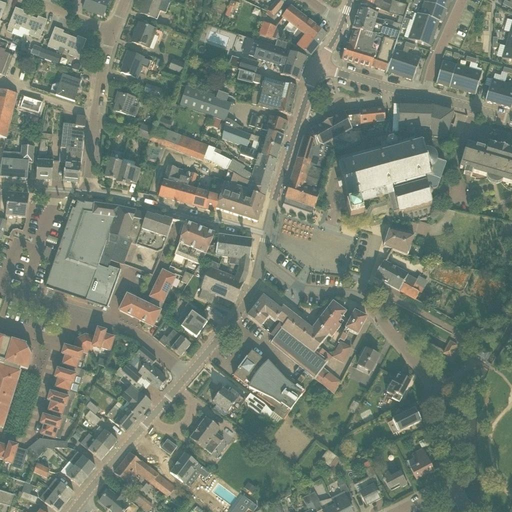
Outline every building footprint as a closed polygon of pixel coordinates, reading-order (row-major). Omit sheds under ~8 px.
[(108,0),(86,0),(84,7),(95,11),(94,13),(103,17),(109,0),(108,0)] [(145,0),(140,14),(154,20),(161,1),(158,0),(146,0),(147,1),(145,0)] [(284,5),(278,0),(277,0),(268,10),(274,16),(284,5)] [(400,17),(404,18),(408,6),(391,1),(390,6),(383,3),(383,0),(361,0),(360,5),(373,8),(380,10),(388,13),(400,17)] [(446,10),(449,0),(425,0),(424,2),(446,10)] [(442,23),(446,10),(424,2),(420,15),(439,22),(442,23)] [(302,16),(291,7),(283,18),(290,23),(284,31),(294,34),(298,28),(307,35),(303,40),(299,47),(298,48),(310,57),(327,35),(302,16)] [(25,30),(30,17),(23,15),(24,12),(15,8),(8,28),(7,32),(12,35),(14,30),(19,32),(20,28),(25,30)] [(356,19),(382,26),(383,21),(375,19),(376,15),(359,9),(356,18),(356,19)] [(435,35),(439,22),(420,15),(417,15),(413,27),(435,35)] [(37,20),(30,17),(25,30),(30,32),(29,36),(39,40),(47,21),(38,17),(37,20)] [(355,18),(352,29),(385,38),(396,42),(402,26),(397,24),(393,23),(391,29),(382,26),(356,19),(356,18),(355,18)] [(382,26),(391,29),(393,23),(383,20),(383,21),(382,26)] [(278,28),(277,28),(263,22),(259,35),(273,39),(278,28)] [(154,30),(139,24),(132,43),(151,51),(156,38),(152,36),(154,30)] [(430,48),(435,35),(413,27),(408,40),(430,48)] [(64,32),(55,28),(47,47),(58,51),(59,48),(65,50),(70,37),(63,34),(64,32)] [(349,45),(376,52),(380,54),(385,38),(352,29),(353,30),(349,45)] [(76,40),(70,37),(65,50),(70,52),(68,55),(79,59),(86,40),(77,37),(76,40)] [(385,38),(380,54),(376,52),(371,67),(386,71),(393,50),(396,42),(385,38)] [(299,82),(307,59),(289,53),(288,52),(291,45),(278,40),(275,48),(259,42),(254,58),(283,67),(281,75),(299,82)] [(1,49),(0,50),(0,75),(2,76),(2,74),(5,75),(5,77),(13,57),(5,54),(8,45),(3,43),(1,49)] [(376,52),(349,45),(346,44),(341,61),(371,70),(371,67),(376,52)] [(39,56),(42,48),(35,46),(33,54),(39,56)] [(511,62),(511,47),(506,46),(502,59),(511,62)] [(49,61),(53,52),(42,48),(39,56),(38,57),(49,61)] [(400,77),(407,55),(393,50),(386,71),(385,74),(386,74),(387,73),(400,77)] [(121,73),(135,79),(137,79),(141,67),(140,67),(143,59),(128,53),(125,61),(126,61),(121,73)] [(413,81),(420,59),(407,55),(400,77),(413,81)] [(168,70),(182,75),(186,64),(173,59),(168,70)] [(240,71),(246,73),(255,75),(258,63),(242,59),(238,71),(240,71)] [(162,64),(156,62),(152,71),(158,73),(162,64)] [(449,88),(456,66),(443,62),(436,84),(449,88)] [(73,65),(72,69),(79,72),(81,65),(77,63),(73,65)] [(462,92),(468,69),(456,66),(449,88),(462,92)] [(482,73),(468,69),(462,92),(475,96),(482,73)] [(255,75),(246,73),(240,71),(237,81),(252,85),(253,82),(261,85),(259,94),(293,103),(297,87),(282,83),(255,75)] [(79,89),(81,81),(62,75),(56,96),(75,102),(72,101),(76,89),(80,90),(80,89),(79,89)] [(498,106),(505,84),(491,80),(485,102),(498,106)] [(511,110),(511,107),(511,85),(505,84),(498,106),(511,110)] [(154,87),(147,85),(145,92),(152,95),(154,87)] [(227,121),(228,119),(232,105),(226,103),(226,101),(220,98),(218,97),(187,87),(186,88),(181,86),(175,104),(180,106),(227,121)] [(0,137),(6,139),(11,119),(18,95),(0,90),(0,137)] [(133,108),(135,100),(129,98),(120,94),(114,112),(135,119),(138,110),(133,108)] [(290,116),(293,103),(259,94),(256,107),(275,111),(275,113),(290,116)] [(21,109),(39,115),(43,104),(24,97),(21,109)] [(439,108),(431,106),(399,105),(398,128),(430,130),(432,130),(431,137),(446,140),(451,124),(453,116),(438,112),(439,108)] [(384,109),(359,111),(360,125),(361,125),(373,124),(374,133),(386,132),(389,122),(384,123),(384,109)] [(361,130),(361,125),(360,125),(359,111),(344,112),(311,131),(303,138),(331,148),(339,151),(351,145),(336,141),(336,138),(352,131),(352,130),(361,130)] [(249,126),(256,128),(259,118),(252,116),(249,126)] [(79,184),(86,118),(77,117),(76,126),(63,125),(61,149),(60,149),(59,162),(65,163),(63,182),(79,184)] [(284,136),(288,123),(270,117),(267,126),(263,125),(262,129),(269,131),(284,136)] [(223,141),(241,147),(248,150),(250,140),(252,136),(242,132),(243,128),(232,120),(228,119),(227,121),(223,141)] [(150,141),(155,129),(142,124),(138,136),(150,141)] [(176,151),(181,136),(180,136),(155,127),(155,129),(150,141),(157,144),(176,151)] [(280,149),(284,136),(269,131),(266,140),(266,141),(261,139),(261,138),(257,137),(255,141),(260,143),(280,149)] [(36,180),(52,182),(54,159),(46,159),(48,141),(52,142),(53,136),(46,135),(42,134),(38,163),(36,180)] [(303,138),(297,159),(310,163),(317,166),(320,159),(327,162),(331,148),(303,138)] [(445,163),(436,160),(436,158),(435,157),(434,155),(432,153),(431,152),(429,152),(427,152),(425,152),(423,144),(416,146),(414,140),(397,144),(397,143),(396,141),(396,140),(395,139),(393,139),(392,138),(390,139),(389,139),(388,140),(387,141),(387,143),(381,144),(382,148),(341,159),(343,166),(338,167),(341,180),(337,180),(339,188),(343,187),(347,199),(349,206),(346,207),(350,221),(363,217),(359,203),(389,195),(394,213),(398,212),(432,203),(430,196),(431,196),(432,195),(432,194),(432,193),(431,191),(436,190),(445,163)] [(259,156),(276,161),(280,149),(260,143),(257,153),(259,154),(259,156)] [(460,169),(485,176),(511,184),(511,150),(489,144),(487,150),(467,144),(460,169)] [(22,146),(22,154),(4,153),(2,160),(0,172),(0,177),(27,180),(28,163),(33,163),(34,147),(22,146)] [(267,193),(272,174),(276,161),(259,156),(259,154),(257,153),(248,150),(241,147),(239,151),(241,155),(239,161),(247,165),(250,158),(258,161),(253,175),(244,170),(245,167),(232,160),(231,161),(226,171),(233,174),(244,179),(250,183),(249,186),(256,189),(254,195),(264,198),(265,198),(267,193)] [(226,171),(231,161),(221,156),(216,166),(226,171)] [(309,189),(310,187),(317,187),(322,171),(310,166),(310,163),(297,159),(285,198),(314,208),(319,192),(309,189)] [(105,178),(117,181),(122,165),(122,163),(109,160),(105,178)] [(130,183),(136,184),(136,185),(139,175),(140,170),(134,168),(122,165),(117,181),(116,183),(129,187),(130,183)] [(163,182),(158,198),(171,201),(174,192),(172,192),(174,184),(171,184),(176,168),(167,166),(163,182)] [(171,201),(182,204),(189,179),(181,177),(183,170),(176,168),(171,184),(174,184),(172,192),(174,192),(171,201)] [(192,207),(197,189),(193,189),(197,175),(191,173),(190,179),(189,179),(182,204),(192,207)] [(257,223),(265,198),(264,198),(254,195),(256,189),(249,186),(248,191),(236,187),(237,182),(249,186),(250,183),(244,179),(233,174),(230,185),(225,183),(224,183),(216,210),(257,223)] [(216,210),(224,183),(224,182),(219,180),(214,196),(209,195),(205,210),(215,213),(216,210)] [(198,184),(197,189),(192,207),(205,210),(209,195),(209,194),(202,192),(204,185),(198,184)] [(6,217),(8,217),(25,219),(28,196),(8,194),(6,217)] [(85,204),(84,204),(77,202),(76,202),(77,203),(75,209),(72,208),(45,288),(86,302),(107,309),(121,271),(109,267),(108,270),(98,266),(119,208),(84,203),(85,204)] [(309,220),(314,208),(308,206),(306,211),(285,203),(282,210),(309,220)] [(131,244),(135,245),(147,214),(135,211),(119,208),(98,266),(108,270),(109,267),(111,261),(123,266),(131,244)] [(147,214),(135,245),(156,253),(161,250),(173,221),(164,218),(164,219),(155,216),(155,217),(147,214)] [(310,238),(313,230),(282,219),(279,227),(310,238)] [(185,223),(185,224),(181,238),(179,244),(175,255),(199,265),(206,255),(214,236),(215,235),(185,223)] [(407,231),(415,233),(417,226),(409,224),(407,231)] [(384,247),(406,256),(413,237),(404,234),(398,233),(389,230),(384,247)] [(218,256),(225,258),(228,237),(218,236),(214,236),(206,255),(214,256),(218,256)] [(239,264),(236,279),(244,283),(248,274),(250,261),(252,240),(228,237),(225,258),(231,258),(230,263),(239,264)] [(399,291),(407,276),(408,275),(383,261),(374,278),(399,291)] [(210,268),(217,271),(219,265),(213,262),(210,268)] [(209,301),(212,294),(235,304),(244,283),(236,279),(217,271),(210,268),(201,289),(202,290),(199,297),(209,301)] [(151,297),(163,303),(175,277),(163,271),(150,297),(151,297)] [(187,285),(193,276),(189,274),(185,272),(181,282),(187,285)] [(416,281),(407,276),(399,291),(415,300),(420,292),(422,293),(428,282),(426,281),(419,277),(416,281)] [(163,303),(151,297),(147,306),(127,296),(119,311),(145,324),(145,326),(146,328),(149,329),(151,327),(153,328),(160,312),(164,303),(163,303)] [(261,327),(268,318),(275,323),(277,320),(281,323),(271,335),(275,338),(270,343),(314,379),(315,379),(323,368),(328,362),(327,362),(331,357),(319,347),(328,336),(331,338),(340,326),(337,324),(341,319),(344,322),(348,317),(345,314),(346,313),(333,303),(312,329),(281,306),(279,306),(278,308),(263,297),(247,317),(261,327)] [(192,312),(196,307),(189,302),(185,307),(192,312)] [(194,313),(192,312),(181,327),(196,338),(199,335),(201,336),(206,328),(204,327),(207,323),(205,321),(208,317),(198,308),(194,313)] [(350,319),(348,317),(344,322),(347,325),(340,339),(344,342),(347,336),(349,332),(358,336),(367,318),(354,312),(350,319)] [(85,335),(81,338),(87,350),(92,352),(93,348),(100,350),(101,349),(110,351),(114,338),(105,335),(106,332),(98,330),(95,338),(85,335)] [(171,350),(180,357),(190,345),(173,331),(167,339),(168,340),(166,343),(162,339),(159,342),(165,347),(166,346),(171,350)] [(31,357),(27,348),(26,345),(12,341),(0,337),(0,428),(3,429),(20,373),(13,371),(15,366),(27,370),(31,357)] [(63,365),(68,367),(76,369),(79,360),(80,361),(83,353),(86,354),(87,350),(81,338),(76,340),(73,350),(65,347),(62,355),(65,356),(63,365)] [(458,345),(450,340),(442,354),(451,359),(458,345)] [(351,348),(340,343),(332,358),(343,363),(351,348)] [(469,354),(485,363),(491,353),(475,344),(469,354)] [(156,361),(142,348),(136,355),(141,360),(134,369),(128,364),(122,372),(136,384),(141,378),(144,381),(146,380),(158,390),(166,381),(160,375),(161,374),(152,366),(156,361)] [(361,359),(356,370),(362,373),(364,368),(371,372),(379,357),(363,348),(358,358),(361,359)] [(295,384),(296,383),(296,382),(280,370),(279,368),(273,369),(268,363),(265,366),(260,362),(262,359),(252,352),(247,358),(247,357),(237,370),(238,370),(233,376),(244,384),(246,381),(251,385),(249,389),(258,393),(256,396),(276,410),(273,414),(283,421),(305,392),(295,384)] [(56,389),(61,390),(69,393),(69,392),(72,383),(73,384),(76,377),(79,378),(81,371),(76,369),(68,367),(66,373),(58,370),(55,378),(58,379),(56,389)] [(341,383),(323,368),(315,379),(334,395),(341,383)] [(301,375),(296,382),(296,383),(300,386),(305,379),(301,375)] [(399,403),(410,382),(409,381),(409,380),(409,379),(408,378),(407,377),(405,377),(404,377),(403,378),(402,377),(400,380),(397,378),(396,380),(394,379),(386,394),(393,397),(391,399),(399,403)] [(129,404),(126,409),(138,419),(152,403),(139,393),(138,394),(130,387),(121,397),(129,404)] [(222,389),(212,403),(227,414),(232,408),(237,412),(245,402),(229,390),(227,393),(222,389)] [(48,412),(54,413),(62,416),(64,407),(66,407),(68,400),(72,401),(74,394),(69,392),(69,393),(61,390),(59,396),(50,394),(48,402),(51,403),(48,412)] [(264,419),(269,418),(272,413),(263,404),(250,394),(246,400),(249,402),(246,405),(264,419)] [(85,407),(90,412),(94,407),(89,402),(85,407)] [(106,416),(126,434),(138,419),(126,409),(122,412),(115,406),(106,416)] [(392,420),(393,422),(388,424),(394,435),(398,433),(421,422),(414,409),(392,420)] [(90,412),(85,417),(96,426),(101,420),(90,412)] [(61,423),(65,424),(67,417),(62,416),(54,413),(52,419),(43,417),(41,425),(44,426),(41,435),(55,439),(57,430),(59,430),(61,423)] [(220,428),(206,418),(190,439),(204,449),(211,439),(219,445),(223,439),(216,433),(220,428)] [(101,436),(97,442),(109,452),(117,442),(100,427),(96,431),(101,436)] [(81,445),(101,462),(109,452),(97,442),(89,435),(81,445)] [(430,445),(427,439),(419,443),(422,449),(430,445)] [(35,463),(46,449),(38,440),(36,443),(27,450),(35,463)] [(56,441),(55,448),(67,449),(68,442),(56,441)] [(4,463),(12,465),(13,462),(23,453),(16,451),(17,447),(9,444),(8,448),(0,445),(0,459),(4,461),(4,463)] [(434,472),(423,449),(412,455),(417,466),(410,470),(416,481),(434,472)] [(328,466),(335,457),(327,451),(320,460),(328,466)] [(69,463),(74,467),(87,478),(95,468),(78,453),(74,457),(69,463)] [(114,474),(132,488),(138,479),(136,477),(139,473),(169,496),(175,489),(159,476),(130,454),(114,474)] [(185,454),(170,474),(183,483),(193,470),(205,479),(204,482),(211,487),(218,479),(185,454)] [(33,473),(41,476),(46,479),(49,472),(36,466),(33,473)] [(61,473),(79,487),(87,478),(74,467),(69,474),(64,469),(61,473)] [(365,471),(369,478),(359,483),(363,491),(359,493),(366,507),(381,499),(378,495),(379,495),(378,493),(377,493),(375,489),(381,487),(375,475),(371,468),(365,471)] [(382,476),(389,490),(399,485),(401,489),(407,486),(400,473),(390,478),(388,473),(382,476)] [(66,504),(74,494),(56,479),(53,483),(53,484),(49,490),(48,490),(66,504)] [(247,483),(244,488),(252,494),(255,489),(247,483)] [(331,499),(331,500),(337,511),(353,511),(352,509),(351,507),(346,497),(350,495),(344,484),(339,486),(342,493),(331,499)] [(55,511),(59,511),(66,504),(48,490),(49,490),(48,489),(43,496),(40,499),(55,511)] [(122,502),(126,498),(118,492),(115,496),(109,491),(108,491),(106,490),(102,495),(104,497),(99,502),(107,509),(109,511),(124,511),(129,507),(122,502)] [(7,511),(14,496),(0,491),(0,504),(9,507),(7,511)] [(23,492),(20,498),(36,504),(38,498),(23,492)] [(315,492),(309,496),(318,511),(324,509),(315,492)] [(306,511),(318,511),(309,496),(302,499),(309,511),(306,511)] [(146,511),(148,511),(154,505),(142,497),(137,505),(146,511)] [(337,511),(331,500),(327,501),(329,509),(322,511),(337,511)]
